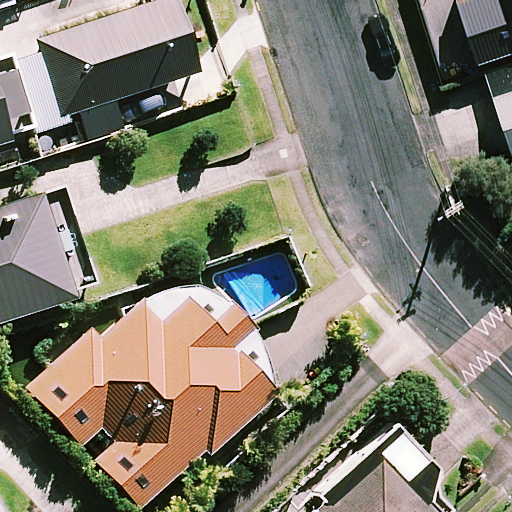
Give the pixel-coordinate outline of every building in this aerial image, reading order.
[(511,0),(456,0),(473,55),(511,43),(511,0)] [(150,2),(34,40),(58,114),(174,76),(150,2)] [(0,137),(10,134),(5,120),(23,114),(3,58),(0,59),(0,137)] [(511,95),(498,100),(511,144),(511,95)] [(58,186),(38,193),(36,189),(0,202),(0,317),(73,291),(71,287),(91,280),(58,186)] [(202,321),(179,296),(153,320),(133,299),(93,337),(85,329),(24,387),(78,443),(97,425),(111,440),(92,459),(136,506),(200,446),(204,450),(269,389),(224,341),(244,322),(224,301),(202,321)] [(310,493),(317,501),(305,511),(441,511),(421,491),(426,472),(381,425),(310,493)]
